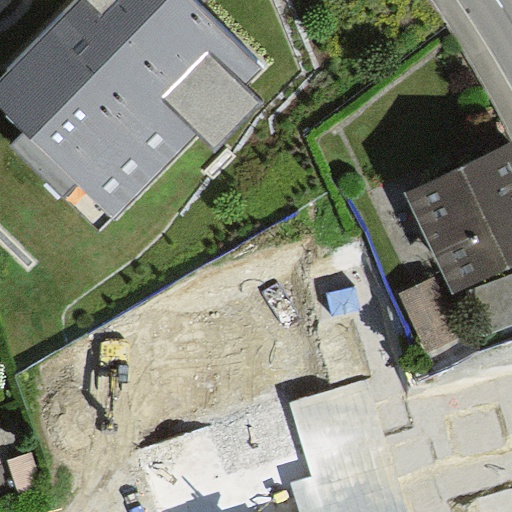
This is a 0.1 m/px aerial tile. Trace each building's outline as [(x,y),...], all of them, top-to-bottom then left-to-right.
[(70,0),(0,70),(0,96),(116,211),(200,128),(213,142),(261,94),(245,78),(260,63),(196,0),(70,0)] [(406,178),(453,279),(511,251),(511,129),(406,178)] [(511,320),(511,269),(452,290),(468,336),(511,320)] [(361,419),(320,276),(203,309),(211,335),(65,376),(103,511),(180,511),(258,490),(247,451),(361,419)] [(427,281),(398,294),(421,344),(449,331),(427,281)] [(511,511),(511,381),(390,418),(417,511),(511,511)]
